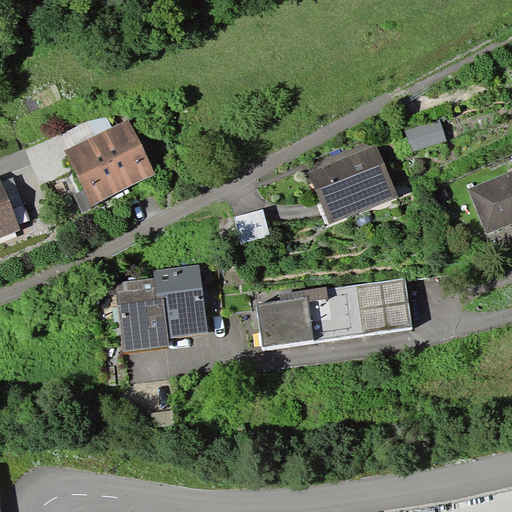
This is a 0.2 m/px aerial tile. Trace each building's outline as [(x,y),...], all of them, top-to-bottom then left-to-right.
[(438,122),(403,132),(410,155),(444,145),(438,122)] [(149,174),(124,125),(66,153),(91,203),(149,174)] [(392,197),(374,150),(311,174),(329,222),(392,197)] [(511,173),(472,190),(488,230),(511,220),(511,173)] [(0,234),(14,229),(0,193),(0,234)] [(261,213),(232,219),(239,248),(268,241),(261,213)] [(157,281),(117,285),(124,350),(163,346),(162,336),(202,332),(195,268),(156,272),(157,281)] [(281,305),(257,308),(262,347),(409,328),(403,281),(280,297),(281,305)]
